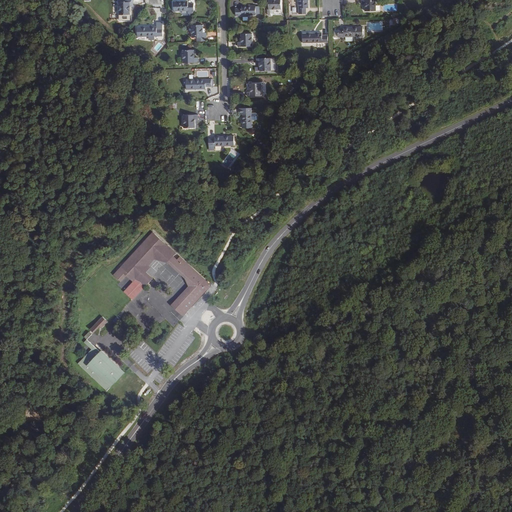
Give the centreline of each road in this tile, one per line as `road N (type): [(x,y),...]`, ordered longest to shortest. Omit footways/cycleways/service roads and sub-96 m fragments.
road 1 (tertiary): [(511,101),(348,180),(298,218),(261,262),(233,320)]
road 2 (tertiary): [(216,343),(171,383),(77,511)]
